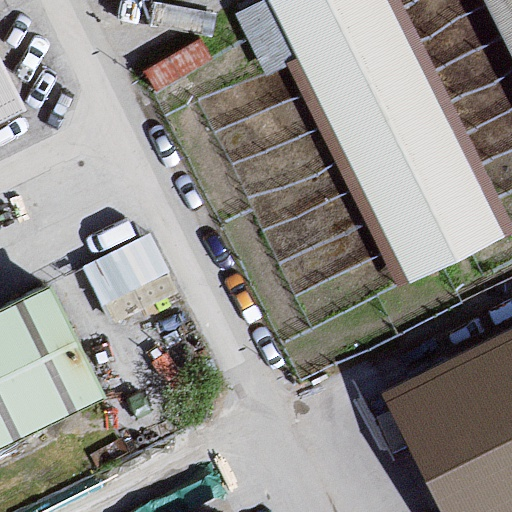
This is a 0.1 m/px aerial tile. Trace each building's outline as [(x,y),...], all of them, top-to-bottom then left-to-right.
[(388,0),(266,0),(401,279),(500,232),(388,0)] [(511,0),(491,0),(511,40),(511,0)] [(0,116),(14,109),(0,82),(0,116)] [(39,284),(0,302),(0,440),(95,395),(39,284)] [(511,511),(511,317),(371,386),(432,511),(511,511)]
